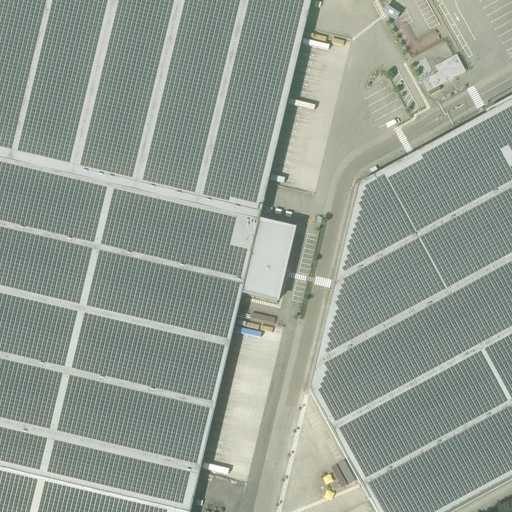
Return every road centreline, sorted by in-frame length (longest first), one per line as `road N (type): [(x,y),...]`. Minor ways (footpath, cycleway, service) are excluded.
road 1 (unclassified): [(314,402),(290,397),(344,179),(359,160),(511,78)]
road 2 (unknown): [(344,179),(377,25)]
